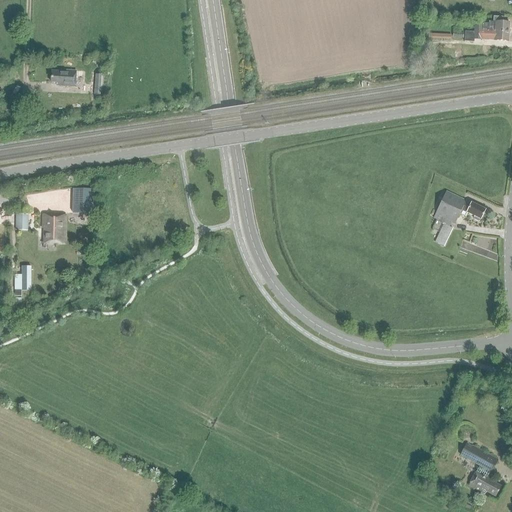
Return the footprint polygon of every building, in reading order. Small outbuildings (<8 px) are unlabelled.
[(502,18),(493,17),(493,22),(488,22),(488,24),(474,24),(474,32),(465,32),(464,42),(473,42),(473,39),(508,41),(509,23),(501,22),(502,18)] [(421,53),(425,57),(430,49),(425,46),(421,53)] [(80,76),(80,72),(76,71),(60,70),(60,72),(52,71),(51,83),(58,83),(58,86),(75,87),(76,76),(80,76)] [(93,95),(104,96),(106,75),(95,74),(93,95)] [(44,191),(45,204),(67,202),(66,189),(44,191)] [(72,213),(93,214),(94,190),(73,189),(72,213)] [(466,212),(466,213),(474,216),(473,218),(474,220),(477,222),(479,221),(480,219),(480,220),(485,210),(471,203),(470,205),(465,202),(465,201),(446,191),(435,214),(433,218),(444,224),(435,242),(444,247),(453,229),(449,227),(452,222),(455,223),(461,210),(466,212)] [(15,230),(28,231),(28,215),(15,214),(15,230)] [(41,243),(64,244),(65,215),(42,214),(42,228),(44,229),(43,242),(41,242),(41,243)] [(22,266),(21,290),(30,290),(30,266),(22,266)] [(472,462),(479,466),(489,471),(491,472),(497,460),(467,443),(462,452),(474,458),(472,462)] [(476,469),(468,485),(484,494),(486,491),(495,497),(501,487),(491,481),(493,479),(487,475),(489,471),(479,466),(477,470),(476,469)]
